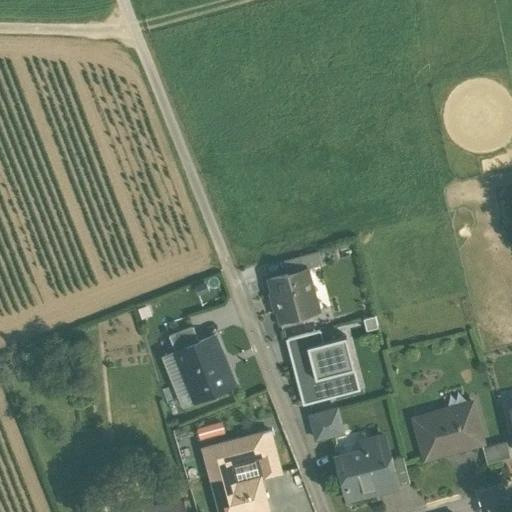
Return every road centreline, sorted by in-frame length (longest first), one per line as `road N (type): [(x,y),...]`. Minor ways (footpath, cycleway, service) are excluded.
road 1 (unclassified): [(232,279),(131,0)]
road 2 (residential): [(324,511),(232,279)]
road 3 (track): [(149,43),(0,40)]
